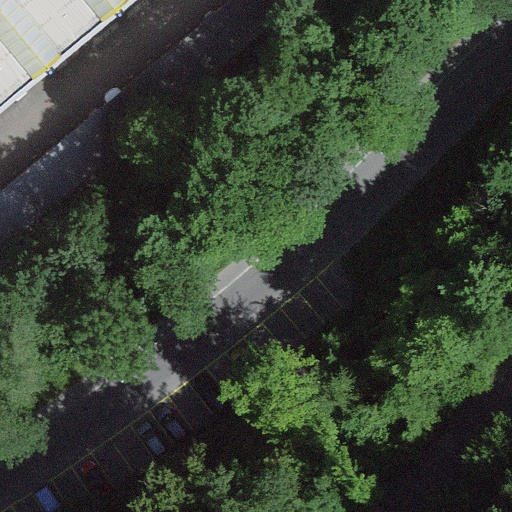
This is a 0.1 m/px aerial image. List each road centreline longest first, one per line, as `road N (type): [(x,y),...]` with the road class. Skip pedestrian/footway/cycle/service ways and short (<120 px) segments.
road 1 (unclassified): [(0,501),(278,286),(511,41)]
road 2 (residential): [(419,511),(511,417)]
